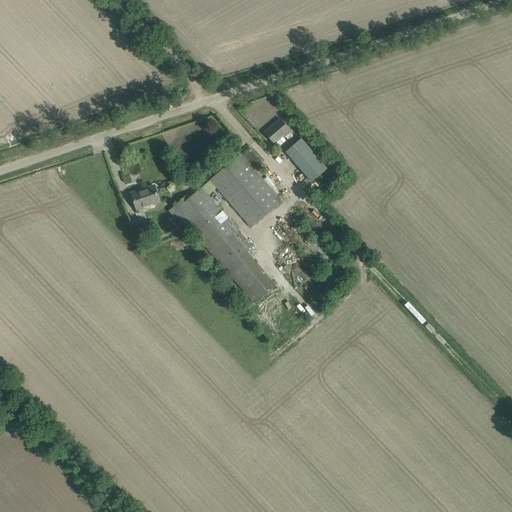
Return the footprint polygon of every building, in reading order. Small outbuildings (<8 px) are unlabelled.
[(280,119),(265,133),(274,144),(282,137),(283,139),(291,132),(280,119)] [(284,154),(311,184),(327,170),(301,140),(284,154)] [(187,195),(174,207),(177,209),(175,211),(180,218),(181,219),(254,304),(276,285),(247,252),(250,251),(248,249),(252,246),(211,199),(208,195),(216,189),(221,193),(229,203),(251,229),(282,201),(279,197),(253,169),(247,162),(241,154),(190,198),(187,195)] [(136,209),(143,207),(146,218),(162,213),(159,202),(160,202),(154,186),(131,194),(136,209)] [(260,327),(278,307),(273,302),(255,322),(260,327)] [(0,502),(9,511),(12,511),(57,469),(0,409),(0,502)]
